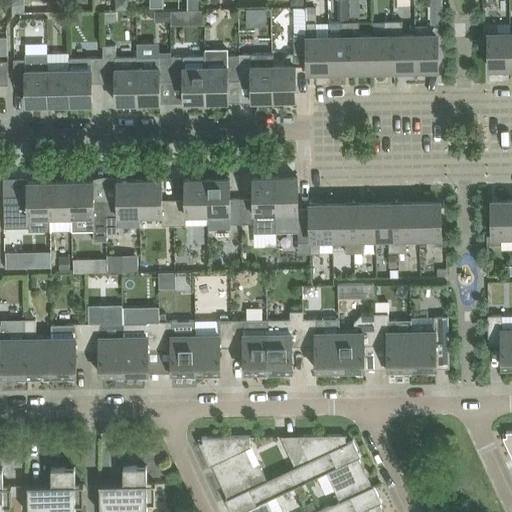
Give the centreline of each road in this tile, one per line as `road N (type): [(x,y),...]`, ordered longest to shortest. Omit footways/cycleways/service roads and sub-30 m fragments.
road 1 (residential): [(0,132),(330,128)]
road 2 (residential): [(330,128),(331,168),(511,164)]
road 3 (residential): [(511,99),(330,102),(330,128)]
road 4 (residential): [(165,408),(360,406)]
road 5 (residential): [(0,411),(165,408)]
